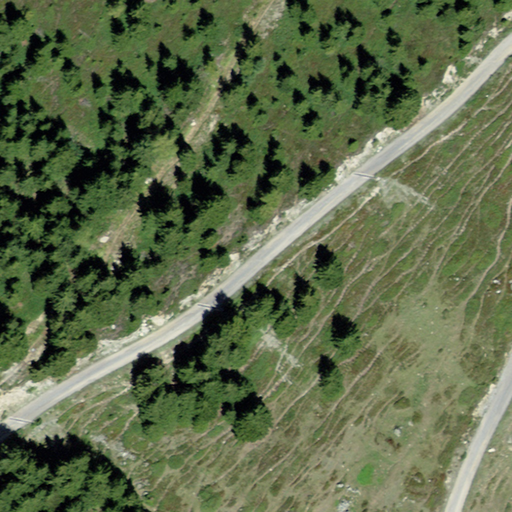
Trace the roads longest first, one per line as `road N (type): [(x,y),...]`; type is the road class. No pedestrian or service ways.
road 1 (track): [(511,44),(198,313),(0,431)]
road 2 (track): [(453,511),(511,375)]
